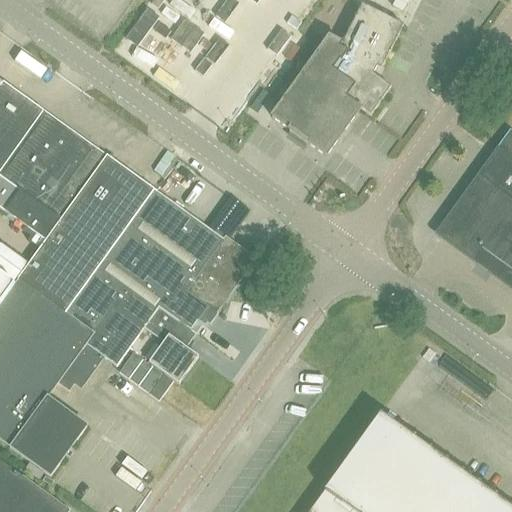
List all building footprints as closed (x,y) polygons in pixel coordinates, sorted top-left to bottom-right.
[(310,144),(328,157),(362,109),(371,115),(392,87),(374,74),(378,67),(382,69),(404,26),(362,5),(342,45),(329,39),(273,119),(292,131),(290,136),(308,145),(310,144)] [(0,206),(46,241),(14,278),(67,313),(155,189),(45,109),(42,115),(29,106),(19,119),(3,108),(0,111),(0,85),(2,82),(0,80),(0,206)] [(511,131),(511,130),(499,147),(504,150),(446,231),(479,255),(483,249),(511,270),(511,131)] [(0,438),(52,476),(88,426),(49,398),(60,384),(70,392),(76,384),(82,389),(106,356),(117,365),(144,328),(165,343),(171,337),(188,313),(196,319),(198,317),(201,319),(207,311),(210,311),(212,310),(215,311),(252,260),(155,190),(67,313),(14,278),(0,300),(0,438)] [(0,290),(12,274),(0,265),(0,290)] [(180,384),(199,357),(171,337),(150,362),(165,373),(150,394),(159,401),(174,380),(180,384)] [(119,373),(148,393),(162,374),(133,353),(119,373)] [(511,511),(380,416),(310,511),(511,511)] [(0,511),(70,511),(71,511),(0,459),(0,511)]
